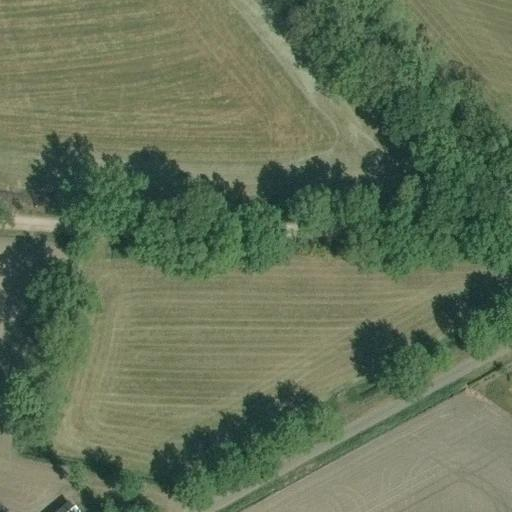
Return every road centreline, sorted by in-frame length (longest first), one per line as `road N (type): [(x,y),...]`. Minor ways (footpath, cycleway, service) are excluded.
road 1 (unclassified): [(204,511),(511,342)]
road 2 (unclassified): [(511,202),(494,191),(339,0)]
